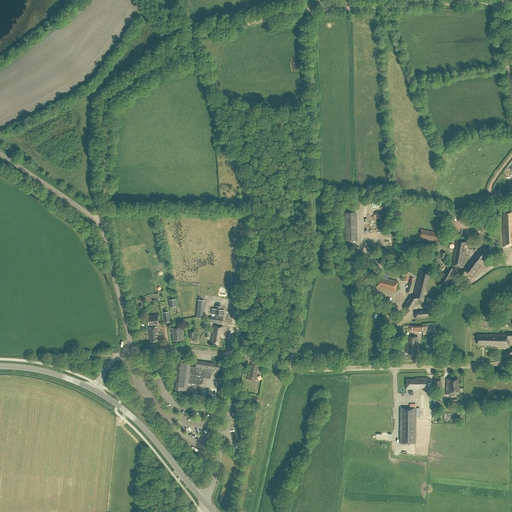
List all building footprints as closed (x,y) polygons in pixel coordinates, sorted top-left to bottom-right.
[(511,211),(503,212),(503,225),(502,225),(503,247),(508,247),(508,244),(511,244),(511,246),(511,248),(511,211)] [(343,240),(357,240),(357,213),(343,213),(343,240)] [(440,242),(441,233),(421,229),(420,238),(440,242)] [(463,268),(465,254),(464,254),(466,242),(456,240),(452,266),(455,267),(456,264),(460,264),(459,268),(463,268)] [(471,277),(481,264),(480,264),(488,253),(480,247),(464,269),(462,269),(460,272),(464,276),(467,271),(470,273),(468,275),(471,277)] [(446,284),(455,268),(449,265),(445,273),(442,272),(438,280),(446,284)] [(423,302),(427,286),(426,285),(429,272),(419,269),(412,293),(413,294),(409,296),(402,307),(408,311),(410,308),(415,299),(419,300),(419,301),(423,302)] [(387,280),(389,274),(381,272),(379,278),(378,278),(376,283),(374,282),(373,285),(376,286),(375,287),(395,292),(397,283),(387,280)] [(408,282),(410,273),(404,272),(402,281),(408,282)] [(410,294),(414,279),(411,278),(410,280),(409,280),(406,293),(410,294)] [(241,301),(242,297),(238,297),(239,287),(230,286),(229,299),(238,300),(241,301)] [(203,319),(205,301),(198,300),(196,318),(203,319)] [(221,310),(221,307),(216,306),(215,310),(211,309),(211,314),(224,316),(224,311),(221,310)] [(415,319),(431,316),(430,310),(414,312),(415,319)] [(149,326),(159,325),(158,314),(148,315),(149,326)] [(222,335),(223,326),(213,325),(210,343),(219,344),(220,335),(222,335)] [(155,337),(155,334),(157,334),(157,327),(148,328),(150,342),(156,341),(157,341),(157,336),(155,337)] [(183,336),(182,327),(171,329),(171,333),(172,332),(174,341),(182,340),(182,336),(183,336)] [(511,338),(511,333),(505,333),(505,335),(490,334),(490,335),(478,334),(477,344),(490,345),(489,347),(508,348),(509,343),(507,343),(507,339),(511,338)] [(417,355),(417,337),(405,337),(405,353),(408,353),(408,355),(417,355)] [(506,358),(511,354),(511,347),(503,353),(506,358)] [(195,367),(189,366),(190,360),(178,359),(174,391),(186,392),(187,383),(193,383),(201,384),(202,377),(210,378),(211,371),(214,371),(214,370),(217,371),(218,364),(196,361),(195,367)] [(255,367),(256,365),(251,365),(251,367),(249,366),(248,373),(247,372),(246,379),(255,381),(257,367),(255,367)] [(426,389),(426,378),(415,378),(415,379),(406,379),(406,389),(426,389)] [(458,394),(458,388),(457,388),(457,379),(446,379),(446,394),(458,394)] [(224,402),(226,388),(219,387),(217,401),(224,402)] [(417,411),(417,419),(432,419),(432,412),(429,412),(429,400),(420,400),(420,409),(424,409),(424,411),(417,411)] [(416,444),(416,408),(400,408),(400,444),(416,444)]
